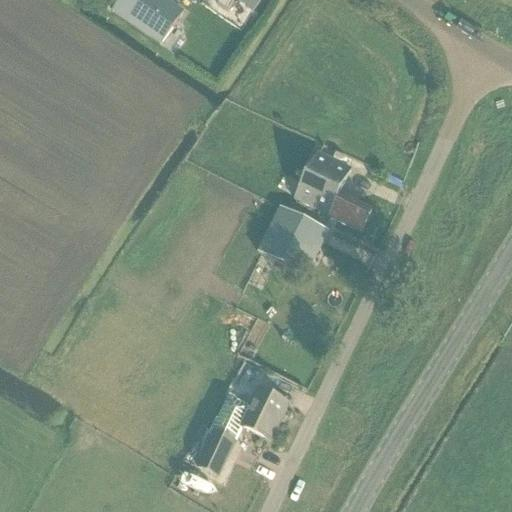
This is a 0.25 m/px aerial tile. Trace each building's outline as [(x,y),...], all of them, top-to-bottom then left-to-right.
[(187,14),(166,0),(118,0),(108,15),(163,51),(187,14)] [(220,0),(217,6),(227,13),(234,4),(251,15),(261,0),(220,0)] [(294,202),(360,234),(371,211),(340,196),(351,171),(317,154),(294,202)] [(329,232),(279,208),(257,255),(306,279),(329,232)] [(259,392),(241,429),(270,443),(287,406),(259,392)] [(214,436),(198,470),(217,479),(233,445),(214,436)]
